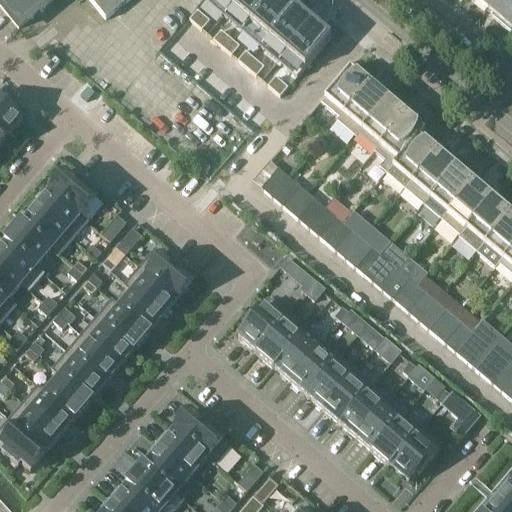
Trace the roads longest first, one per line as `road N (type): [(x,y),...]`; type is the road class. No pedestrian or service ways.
road 1 (residential): [(68,119),(251,277),(183,358)]
road 2 (residential): [(183,358),(365,511)]
road 3 (residential): [(183,358),(54,511)]
road 4 (secondary): [(359,0),(511,128)]
road 5 (secondary): [(500,85),(399,0)]
